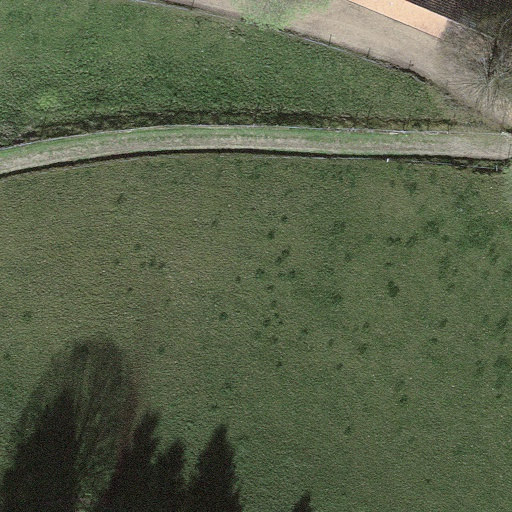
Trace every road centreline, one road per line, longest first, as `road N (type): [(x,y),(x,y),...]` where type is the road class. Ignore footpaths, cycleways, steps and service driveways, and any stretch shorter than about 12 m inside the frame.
road 1 (track): [(0,166),(93,148),(227,141),(511,156)]
road 2 (track): [(241,0),(426,60),(511,109)]
